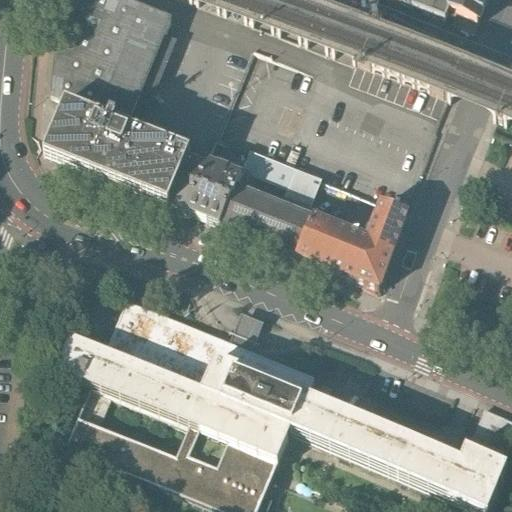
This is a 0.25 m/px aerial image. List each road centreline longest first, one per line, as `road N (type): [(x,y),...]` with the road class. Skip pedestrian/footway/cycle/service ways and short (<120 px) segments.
road 1 (secondary): [(382,341),(32,206)]
road 2 (residential): [(511,2),(382,341)]
road 3 (secondary): [(511,394),(382,341)]
